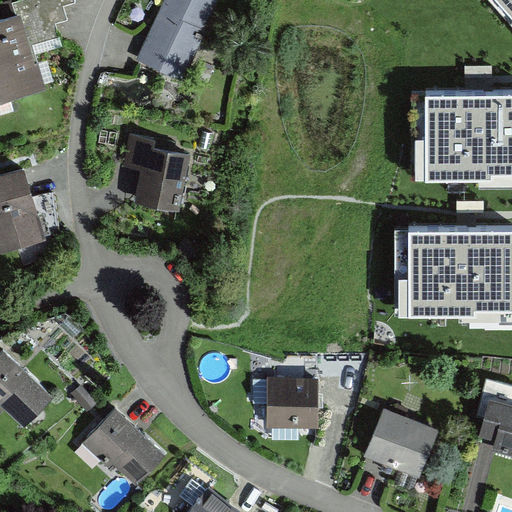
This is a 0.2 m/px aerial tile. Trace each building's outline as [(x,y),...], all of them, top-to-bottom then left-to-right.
[(11,95),(42,85),(34,57),(59,47),(53,28),(66,23),(61,7),(77,2),(75,0),(19,0),(12,2),(17,9),(0,14),(0,116),(16,111),(11,95)] [(166,0),(143,58),(189,77),(221,0),(166,0)] [(511,0),(501,0),(511,12),(511,0)] [(511,84),(417,84),(416,169),(511,169),(511,84)] [(136,199),(181,208),(193,152),(152,144),(153,136),(131,132),(124,164),(143,167),(136,199)] [(0,239),(4,239),(8,254),(49,242),(27,169),(0,177),(0,239)] [(511,217),(400,216),(399,301),(511,302),(511,217)] [(6,404),(28,424),(58,393),(10,347),(0,357),(0,407),(2,409),(6,404)] [(254,440),(314,439),(313,390),(253,391),(254,440)] [(492,449),(511,454),(511,401),(489,395),(477,435),(495,440),(492,449)] [(64,407),(80,426),(92,415),(76,397),(64,407)] [(137,485),(167,453),(119,408),(84,445),(111,469),(115,464),(137,485)] [(358,467),(414,491),(434,443),(378,419),(358,467)] [(189,511),(247,511),(251,507),(212,480),(189,511)]
